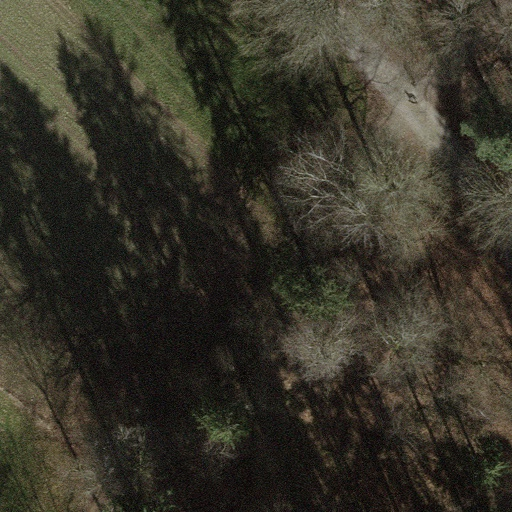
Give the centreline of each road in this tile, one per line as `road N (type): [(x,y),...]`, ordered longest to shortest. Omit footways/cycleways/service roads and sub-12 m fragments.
road 1 (track): [(85,511),(230,315),(408,98)]
road 2 (track): [(511,231),(408,98)]
road 3 (track): [(408,98),(509,0)]
road 4 (track): [(408,98),(319,0)]
